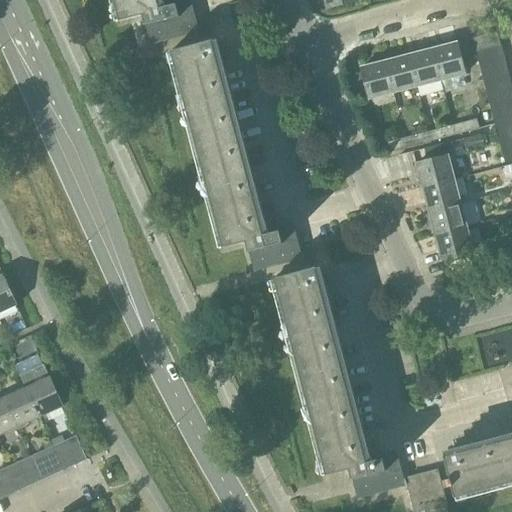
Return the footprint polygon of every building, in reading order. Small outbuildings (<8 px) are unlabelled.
[(160,10),(157,0),(114,0),(120,22),(142,16),(145,27),(179,18),(176,6),(160,10)] [(325,0),(328,10),(360,2),(365,0),(325,0)] [(497,33),(472,39),(475,51),(500,44),(497,33)] [(263,237),(258,218),(212,43),(171,54),(223,249),(246,243),(248,253),(283,244),(280,233),(263,237)] [(457,44),(433,50),(441,81),(465,75),(457,44)] [(503,56),(500,44),(475,51),(478,62),(503,56)] [(418,88),(441,81),(433,50),(409,57),(418,88)] [(505,67),(503,56),(478,62),(481,73),(505,67)] [(394,94),(418,88),(409,57),(386,63),(394,94)] [(369,101),(394,94),(386,63),(361,70),(369,101)] [(505,67),(481,73),(484,84),(508,78),(505,67)] [(511,89),(508,78),(484,84),(487,96),(511,89)] [(511,91),(511,89),(487,96),(490,107),(511,101),(511,91)] [(511,113),(511,101),(490,107),(493,118),(511,113)] [(511,113),(493,118),(496,129),(511,125),(511,113)] [(476,120),(459,124),(462,134),(479,130),(476,120)] [(511,137),(511,125),(496,129),(499,141),(511,137)] [(452,126),(435,131),(437,141),(455,136),(452,126)] [(428,132),(411,137),(414,147),(431,142),(428,132)] [(481,135),(463,140),(466,150),(483,145),(481,135)] [(511,149),(511,137),(499,141),(502,152),(511,149)] [(405,139),(388,143),(390,153),(408,149),(405,139)] [(511,161),(511,149),(502,152),(505,163),(511,161)] [(422,189),(454,181),(447,157),(416,165),(422,189)] [(428,213),(460,204),(454,181),(422,189),(428,213)] [(435,236),(466,228),(460,204),(428,213),(435,236)] [(466,228),(435,236),(441,261),(473,253),(466,228)] [(386,471),(383,460),(367,464),(315,269),(275,280),(327,476),(350,470),(352,480),(386,471)] [(2,276),(0,277),(0,313),(16,307),(2,276)] [(44,367),(21,377),(26,389),(39,418),(62,408),(49,379),(44,367)] [(16,428),(39,418),(26,389),(3,399),(16,428)] [(0,435),(16,428),(3,399),(0,400),(0,435)] [(452,487),(455,498),(511,483),(511,439),(444,458),(450,480),(452,487)] [(63,471),(75,466),(65,442),(53,448),(63,471)] [(52,476),(42,452),(29,458),(40,482),(52,476)] [(17,492),(30,486),(19,463),(7,468),(17,492)] [(452,487),(450,480),(441,482),(438,470),(405,478),(413,511),(449,511),(444,489),(452,487)]
